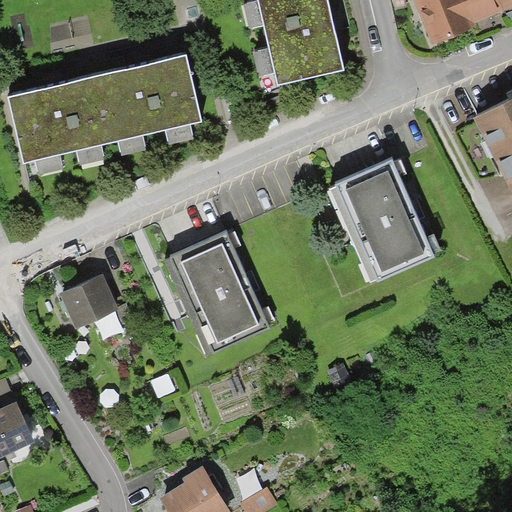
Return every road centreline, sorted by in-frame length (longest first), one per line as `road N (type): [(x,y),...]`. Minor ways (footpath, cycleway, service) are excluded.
road 1 (residential): [(0,265),(402,89)]
road 2 (residential): [(0,298),(94,448),(114,511)]
